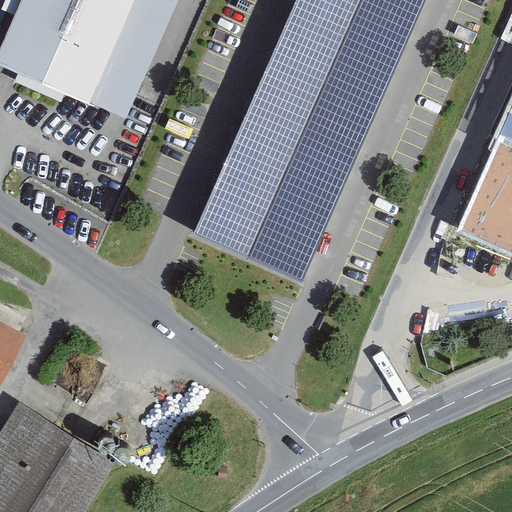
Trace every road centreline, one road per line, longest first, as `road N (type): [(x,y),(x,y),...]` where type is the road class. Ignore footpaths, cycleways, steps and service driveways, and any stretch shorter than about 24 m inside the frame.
road 1 (unclassified): [(329,466),(198,348),(0,206)]
road 2 (unclassified): [(511,41),(396,303),(380,376),(388,434)]
road 3 (unknown): [(87,266),(0,394)]
road 4 (tertiary): [(388,434),(511,377)]
